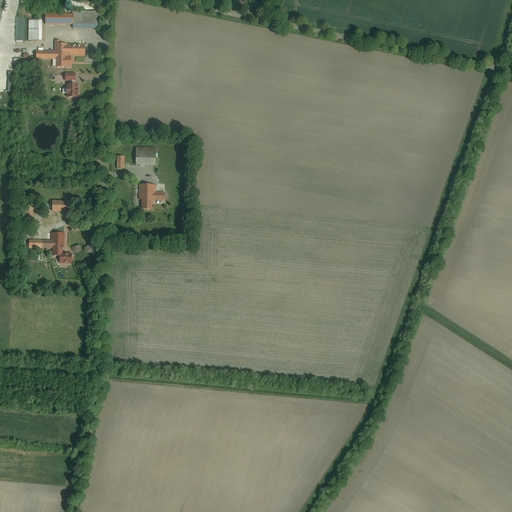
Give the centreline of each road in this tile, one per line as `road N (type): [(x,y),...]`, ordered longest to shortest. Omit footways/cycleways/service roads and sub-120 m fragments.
road 1 (unclassified): [(106,0),(100,344),(73,511)]
road 2 (unclassified): [(511,80),(158,0)]
